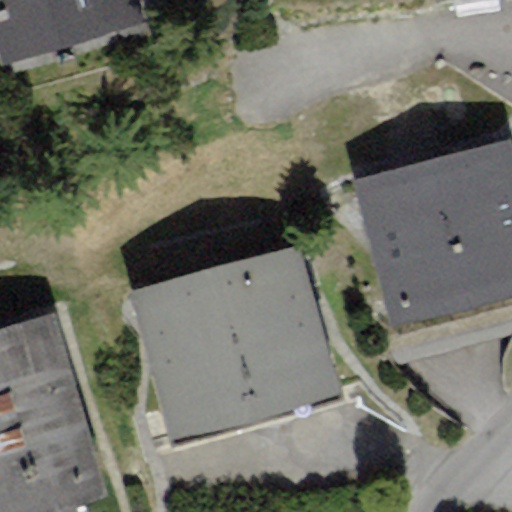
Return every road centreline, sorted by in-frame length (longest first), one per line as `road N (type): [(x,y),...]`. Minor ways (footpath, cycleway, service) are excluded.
road 1 (unknown): [(511,24),(283,61)]
road 2 (residential): [(511,417),(425,511)]
